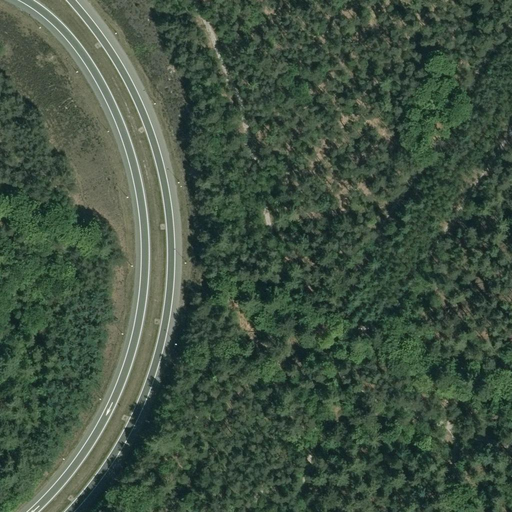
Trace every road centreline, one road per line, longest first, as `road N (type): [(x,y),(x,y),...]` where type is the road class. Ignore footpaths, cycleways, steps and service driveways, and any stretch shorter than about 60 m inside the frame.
road 1 (motorway): [(24,0),(68,36),(114,111),(135,171),(144,254),(140,312),(121,382),(80,457),(32,511)]
road 2 (track): [(188,0),(236,103),(291,335),(341,358),(313,416),(294,511)]
road 3 (motorway): [(69,511),(112,456),(144,394),(170,270),(164,186),(147,124),(105,44),(70,0)]
road 4 (unknown): [(329,353),(335,298),(511,18)]
road 5 (track): [(341,358),(355,337),(387,317),(511,123)]
road 6 (track): [(511,450),(451,425),(444,511)]
road 7 (track): [(451,425),(327,377)]
